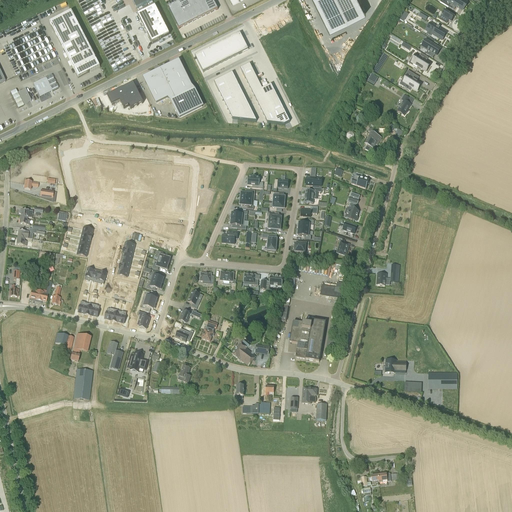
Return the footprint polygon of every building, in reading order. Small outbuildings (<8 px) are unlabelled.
[(132,0),(136,9),(152,1),(152,0),(132,0)] [(205,0),(183,0),(168,8),(179,29),(178,29),(178,30),(218,10),(215,4),(215,5),(212,0),(209,0),(207,2),(205,0)] [(347,23),(335,0),(313,0),(330,32),(347,23)] [(335,0),(347,23),(366,14),(358,0),(335,0)] [(448,8),(450,4),(462,11),(467,3),(461,0),(449,0),(449,2),(444,0),(440,0),(439,2),(448,8)] [(155,6),(137,15),(152,44),(170,35),(155,6)] [(447,23),(448,21),(451,22),(454,17),(445,11),(440,19),(447,23)] [(90,72),(100,67),(71,12),(50,23),(78,78),(88,73),(90,72)] [(404,12),(399,20),(402,22),(407,14),(404,12)] [(433,24),(429,30),(434,32),(432,35),(441,41),(446,33),(440,29),(440,28),(438,27),(438,26),(437,27),(433,24)] [(238,33),(193,56),(201,72),(246,50),(238,33)] [(398,46),(402,40),(392,35),(389,40),(398,46)] [(427,50),(425,54),(428,55),(430,52),(436,55),(438,52),(437,51),(439,48),(429,41),(424,48),(427,50)] [(418,67),(426,72),(430,64),(426,61),(428,58),(421,54),(419,57),(417,55),(414,58),(416,59),(413,64),(416,66),(415,67),(417,68),(418,67)] [(151,76),(144,79),(145,81),(152,94),(157,104),(173,95),(175,99),(171,101),(180,118),(187,114),(202,107),(194,91),(193,91),(178,62),(152,75),(151,75),(151,76)] [(250,65),(240,70),(241,72),(245,79),(265,119),(267,123),(284,125),(290,123),(288,119),(271,85),(269,86),(262,90),(251,67),(250,65)] [(397,71),(401,73),(399,77),(403,79),(407,72),(400,67),(397,71)] [(407,80),(403,87),(405,88),(405,89),(407,90),(409,91),(412,88),(417,91),(421,84),(417,82),(419,78),(408,71),(403,78),(407,80)] [(232,74),(214,83),(215,85),(219,92),(232,119),(257,122),(253,114),(237,83),(233,76),(232,74)] [(53,75),(34,83),(40,97),(59,89),(53,75)] [(371,75),(367,81),(370,83),(374,86),(378,79),(374,76),(371,75)] [(144,102),(134,82),(108,95),(112,104),(120,100),(124,108),(129,105),(131,108),(144,102)] [(18,94),(24,106),(31,102),(25,90),(18,94)] [(404,116),(411,106),(407,103),(410,99),(404,95),(401,101),(403,102),(397,112),(404,116)] [(370,135),(365,144),(367,146),(365,150),(370,152),(371,150),(372,151),(375,145),(378,141),(379,142),(381,139),(371,133),(373,130),(371,129),(372,128),(370,127),(368,132),(370,133),(369,134),(370,135)] [(398,142),(403,133),(397,131),(393,140),(398,142)] [(390,159),(385,156),(381,161),(386,164),(390,159)] [(82,165),(75,167),(77,172),(89,169),(87,161),(81,162),(82,165)] [(147,168),(146,175),(153,175),(153,176),(157,177),(157,178),(161,179),(162,171),(158,171),(159,169),(147,168)] [(307,178),(306,186),(319,187),(319,179),(315,178),(315,170),(312,169),(311,178),(307,178)] [(169,181),(173,182),(173,179),(184,180),(185,171),(173,170),(173,173),(170,172),(169,181)] [(352,180),(351,184),(356,186),(366,190),(369,181),(366,180),(366,179),(366,178),(363,177),(364,175),(356,172),(355,176),(354,180),(352,180)] [(274,184),(273,186),(277,186),(277,185),(277,184),(277,182),(278,182),(278,183),(288,184),(288,175),(281,175),(275,175),(275,178),(274,178),(274,184)] [(248,177),(247,186),(252,186),(252,189),(262,190),(263,184),(259,183),(260,178),(256,178),(252,177),(252,178),(248,177)] [(30,191),(31,187),(33,187),(38,188),(38,184),(31,183),(25,182),(24,190),(30,191)] [(304,203),(304,204),(313,204),(313,203),(314,200),(317,200),(318,192),(321,192),(321,189),(312,188),(312,192),(305,191),(305,192),(306,192),(305,203),(304,203)] [(53,192),(41,190),(40,197),(40,199),(51,202),(52,199),(53,192)] [(255,192),(248,191),(248,194),(245,194),(241,194),(241,195),(240,195),(240,199),(241,199),(240,200),(254,201),(255,192)] [(273,196),(272,203),(284,204),(284,202),(285,202),(285,198),(284,198),(284,197),(277,196),(278,194),(271,193),(271,196),(273,196)] [(346,209),(344,214),(347,216),(346,217),(348,218),(348,219),(355,221),(357,221),(358,218),(356,217),(358,212),(355,211),(355,209),(356,209),(357,205),(358,200),(359,200),(360,196),(351,193),(350,197),(348,203),(350,204),(349,207),(352,208),(351,209),(346,209)] [(95,194),(83,196),(84,202),(91,200),(91,203),(97,202),(95,194)] [(104,196),(104,202),(107,202),(106,208),(112,209),(112,199),(113,196),(104,196)] [(171,205),(174,205),(173,211),(181,212),(181,207),(180,207),(181,201),(179,201),(179,197),(171,196),(171,205)] [(121,200),(120,209),(125,210),(126,204),(129,204),(129,198),(121,197),(121,200)] [(133,198),(132,204),(135,204),(135,211),(140,211),(141,202),(141,199),(133,198)] [(240,206),(247,207),(247,210),(253,210),(254,201),(240,200),(240,201),(239,201),(239,205),(240,205),(240,206)] [(269,208),(268,212),(275,213),(275,209),(283,210),(283,209),(284,209),(285,206),(284,206),(284,204),(272,203),(271,209),(269,208)] [(301,216),(310,217),(311,214),(317,214),(318,207),(311,206),(310,210),(301,209),(301,216)] [(31,219),(32,212),(20,210),(19,211),(19,214),(20,215),(20,217),(27,218),(31,219)] [(231,219),(231,220),(244,221),(245,216),(247,216),(248,212),(240,212),(240,215),(234,214),(232,214),(231,216),(230,216),(230,219),(231,219)] [(269,223),(281,224),(281,222),(282,222),(282,218),(274,217),(275,215),(267,214),(267,217),(269,217),(269,223)] [(27,218),(20,217),(19,224),(29,226),(30,221),(27,221),(27,218)] [(244,221),(231,220),(231,221),(230,221),(230,225),(231,225),(230,226),(232,226),(237,227),(237,230),(246,230),(246,227),(244,227),(244,221)] [(314,225),(314,222),(307,221),(307,224),(299,224),(299,225),(298,224),(298,228),(299,228),(298,230),(310,231),(311,225),(314,225)] [(280,227),(281,224),(269,223),(267,223),(267,230),(265,230),(265,232),(272,233),(273,230),(281,231),(281,227),(280,227)] [(342,231),(354,235),(356,227),(345,223),(342,231)] [(310,237),(310,231),(298,230),(298,232),(297,232),(297,236),(298,236),(298,237),(305,237),(304,240),(311,241),(311,238),(310,237)] [(17,238),(24,239),(28,240),(29,233),(25,233),(25,232),(18,231),(17,238)] [(238,233),(227,232),(227,233),(228,233),(228,236),(227,236),(223,236),(222,244),(234,245),(235,240),(237,240),(238,233)] [(263,235),(263,239),(269,239),(268,252),(277,252),(278,240),(272,239),(272,236),(263,235)] [(24,239),(17,238),(16,245),(26,247),(27,242),(24,241),(24,239)] [(294,252),(306,253),(307,243),(301,242),(301,243),(301,245),(297,245),(295,245),(295,246),(294,246),(293,249),(294,249),(294,252)] [(349,245),(340,242),(336,254),(345,257),(349,245)] [(158,262),(168,265),(169,263),(170,263),(171,259),(162,257),(163,254),(158,252),(156,257),(159,258),(158,262)] [(58,264),(59,258),(62,259),(65,260),(66,257),(63,256),(57,255),(55,264),(58,264)] [(168,265),(158,262),(157,265),(154,264),(152,269),(158,271),(159,268),(167,271),(168,267),(167,267),(168,265)] [(390,282),(398,283),(399,272),(400,266),(391,265),(391,272),(390,279),(390,282)] [(87,269),(84,281),(89,282),(89,281),(91,282),(94,271),(87,269)] [(94,271),(91,282),(93,282),(93,283),(97,284),(100,272),(94,271)] [(100,272),(97,284),(101,285),(101,284),(103,285),(106,274),(100,272)] [(163,283),(164,280),(163,280),(163,279),(157,277),(158,274),(152,272),(151,275),(152,276),(151,281),(162,285),(162,283),(163,283)] [(220,281),(233,282),(232,284),(236,285),(236,281),(233,280),(234,274),(221,272),(220,281)] [(208,282),(208,285),(214,285),(214,281),(211,281),(211,275),(201,274),(200,282),(208,282)] [(244,283),(244,286),(248,287),(248,286),(258,286),(258,280),(255,280),(256,276),(251,275),(249,275),(244,275),(244,283)] [(377,275),(376,286),(385,286),(390,286),(390,282),(390,279),(386,279),(386,275),(377,275)] [(260,290),(266,291),(267,290),(266,290),(267,287),(269,287),(270,286),(282,287),(283,278),(282,278),(278,278),(278,277),(277,277),(277,278),(275,278),(276,277),(275,277),(275,278),(270,277),(269,282),(267,282),(267,281),(261,281),(261,290),(260,290)] [(48,286),(46,295),(44,294),(44,293),(36,291),(35,293),(31,292),(29,299),(46,303),(48,294),(49,295),(51,286),(52,282),(49,281),(49,286),(48,286)] [(151,281),(149,287),(148,286),(147,289),(152,291),(153,288),(160,290),(161,290),(162,287),(161,286),(162,285),(151,281)] [(341,300),(344,285),(337,283),(336,288),(322,286),(320,296),(341,300)] [(18,298),(18,287),(11,286),(11,290),(10,290),(9,297),(18,298)] [(59,298),(61,289),(57,288),(54,297),(53,296),(51,301),(52,301),(52,305),(57,306),(59,306),(60,302),(59,302),(60,298),(59,298)] [(144,295),(142,301),(154,305),(155,305),(155,304),(156,304),(157,301),(156,301),(157,299),(154,299),(150,297),(150,296),(151,294),(145,292),(144,295)] [(199,304),(196,303),(200,295),(192,292),(188,303),(192,305),(191,307),(196,310),(199,304)] [(140,306),(140,309),(145,311),(146,310),(146,308),(150,309),(153,310),(154,309),(155,309),(156,306),(155,306),(155,305),(154,305),(142,301),(140,306)] [(81,302),(78,313),(84,315),(87,304),(85,303),(81,302)] [(87,304),(84,315),(91,316),(93,305),(89,304),(87,304)] [(93,305),(91,316),(97,318),(100,307),(97,306),(98,306),(93,305)] [(107,309),(105,320),(111,321),(114,310),(110,309),(109,309),(107,309)] [(114,310),(111,321),(117,323),(120,312),(118,311),(114,310)] [(186,324),(189,317),(192,318),(193,316),(200,319),(202,316),(193,312),(191,315),(184,311),(179,321),(186,324)] [(120,312),(117,323),(124,324),(126,313),(122,312),(120,312)] [(140,316),(137,326),(140,327),(139,328),(146,330),(150,319),(146,318),(147,315),(138,312),(137,315),(140,316)] [(320,357),(326,323),(312,321),(311,325),(293,322),(289,343),(298,344),(295,359),(319,363),(320,357)] [(214,329),(216,330),(218,325),(209,322),(205,330),(202,340),(210,343),(212,337),(213,337),(214,334),(213,334),(213,333),(214,329)] [(175,339),(186,343),(187,341),(189,342),(193,333),(190,332),(189,334),(180,330),(179,333),(178,332),(175,339)] [(74,338),(68,337),(57,334),(55,344),(65,346),(65,350),(71,351),(74,338)] [(77,334),(72,354),(70,361),(78,362),(79,356),(78,356),(80,351),(87,353),(91,338),(77,334)] [(118,370),(123,353),(116,352),(118,345),(111,343),(109,348),(108,348),(107,354),(110,355),(111,356),(111,355),(114,356),(113,359),(117,360),(115,367),(119,368),(118,370)] [(247,349),(241,344),(232,355),(240,362),(241,361),(248,367),(256,357),(252,354),(254,351),(254,352),(267,354),(268,347),(255,345),(254,349),(253,349),(250,353),(246,350),(247,349)] [(144,370),(145,370),(146,367),(148,362),(144,361),(142,360),(143,356),(135,354),(134,357),(131,356),(130,361),(130,362),(128,368),(131,369),(130,370),(138,372),(139,369),(144,370)] [(396,362),(396,361),(395,361),(386,361),(385,373),(394,374),(394,373),(405,374),(406,363),(396,362)] [(163,366),(156,363),(155,365),(154,365),(152,372),(159,375),(163,366)] [(179,377),(183,379),(182,382),(187,384),(190,377),(187,376),(190,369),(183,366),(179,377)] [(89,401),(93,372),(77,370),(73,400),(89,401)] [(457,390),(457,374),(428,373),(428,390),(457,390)] [(405,384),(405,392),(420,393),(421,385),(405,384)] [(273,396),(274,387),(266,387),(265,393),(266,393),(266,397),(269,397),(269,395),(273,396)] [(303,389),(302,404),(311,404),(311,403),(315,403),(316,398),(315,398),(315,396),(317,396),(317,390),(303,389)] [(129,392),(120,390),(118,396),(127,399),(129,392)] [(270,415),(270,404),(261,403),(261,405),(259,405),(259,414),(270,415)] [(326,421),(327,405),(317,405),(316,421),(326,421)] [(379,475),(380,484),(391,482),(390,474),(379,475)] [(401,481),(400,474),(391,475),(392,482),(401,481)] [(380,484),(379,475),(371,476),(372,486),(376,485),(376,484),(379,484),(380,484)] [(368,487),(366,478),(361,478),(361,479),(357,479),(358,485),(360,485),(360,488),(368,487)] [(370,488),(362,489),(363,494),(365,494),(365,496),(371,496),(370,488)]
